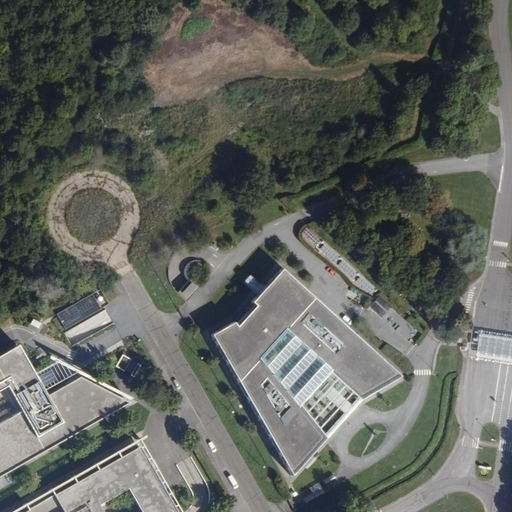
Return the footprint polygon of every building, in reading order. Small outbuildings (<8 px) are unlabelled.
[(332,314),(281,268),(250,302),(254,305),(235,326),(232,322),(209,335),(290,477),(324,438),(298,405),(327,372),(359,401),(400,376),(332,314)] [(192,278),(178,292),(187,301),(201,286),(192,278)] [(94,295),(57,315),(65,329),(101,309),(94,295)] [(377,296),(369,305),(405,339),(414,329),(377,296)] [(477,358),(511,364),(511,336),(481,331),(477,358)] [(0,476),(137,404),(45,355),(29,365),(13,345),(0,352),(0,476)] [(142,369),(124,358),(117,369),(135,380),(142,369)] [(175,511),(140,449),(25,511),(175,511)]
